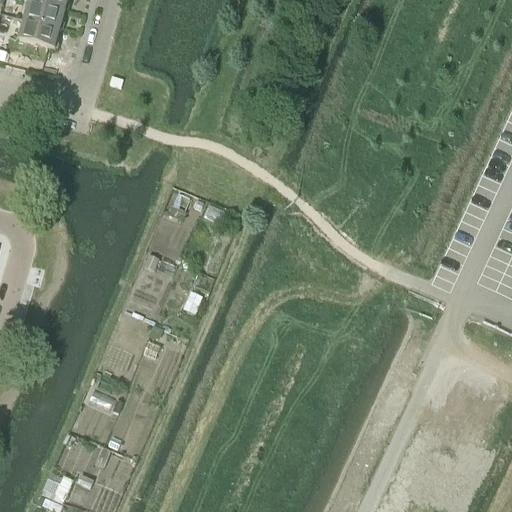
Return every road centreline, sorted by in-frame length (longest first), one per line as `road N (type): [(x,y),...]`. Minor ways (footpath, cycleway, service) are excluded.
road 1 (track): [(125,511),(256,201),(175,168),(31,511)]
road 2 (track): [(79,115),(181,145),(175,168)]
